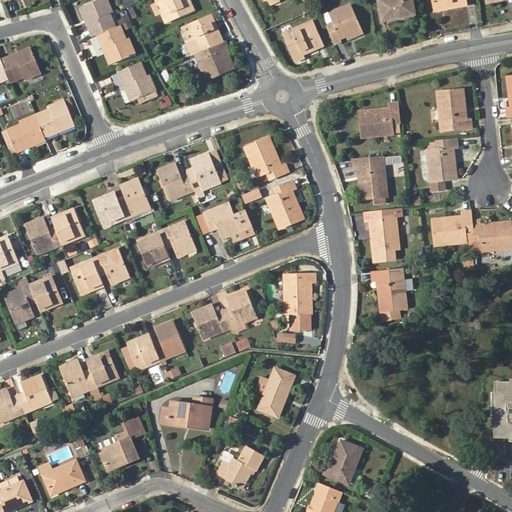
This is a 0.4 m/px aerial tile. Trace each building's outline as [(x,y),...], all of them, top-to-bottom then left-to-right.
[(98,35),(116,27),(110,14),(113,12),(107,0),(98,0),(84,6),(91,21),(87,23),(93,37),(98,35)] [(159,0),(157,1),(151,4),(156,15),(161,13),(161,12),(163,10),(159,0)] [(156,0),(157,1),(159,0),(163,10),(161,12),(161,13),(165,22),(193,11),(188,1),(186,2),(185,0),(156,0)] [(379,0),(383,20),(415,14),(412,0),(379,0)] [(434,0),(435,7),(447,4),(448,8),(467,5),(466,0),(434,0)] [(326,25),(335,44),(342,41),(341,38),(347,36),(346,33),(350,31),(351,34),(362,30),(352,4),(329,14),(332,22),(326,25)] [(81,8),(87,23),(91,21),(84,6),(81,8)] [(193,54),(199,52),(205,49),(222,42),(216,27),(213,28),(210,22),(214,21),(211,14),(182,27),(193,54)] [(282,34),(292,58),(303,54),(302,51),(308,49),(309,51),(324,45),(313,21),(282,34)] [(127,39),(121,25),(116,27),(98,35),(104,48),(107,47),(114,63),(136,54),(129,38),(127,39)] [(364,33),(362,30),(351,34),(350,31),(346,33),(347,36),(348,39),(364,33)] [(205,49),(199,52),(193,54),(195,60),(198,59),(201,58),(205,69),(203,70),(207,80),(234,68),(230,57),(227,58),(225,55),(228,54),(226,48),(228,47),(225,40),(222,42),(205,49)] [(111,64),(114,63),(107,47),(104,48),(111,64)] [(16,57),(32,51),(31,48),(15,54),(16,57)] [(15,54),(1,60),(9,79),(11,84),(25,78),(26,80),(41,74),(32,51),(16,57),(15,54)] [(303,54),(292,58),(294,62),(305,58),(303,54)] [(1,60),(0,56),(0,83),(9,79),(1,60)] [(147,76),(141,62),(118,72),(124,85),(127,84),(133,100),(156,90),(150,74),(147,76)] [(133,100),(127,84),(124,85),(126,90),(122,91),(126,103),(133,100)] [(462,106),(465,106),(464,90),(438,92),(441,131),(471,128),(470,120),(466,120),(466,112),(462,112),(462,106)] [(69,98),(64,100),(74,123),(78,121),(69,98)] [(49,110),(36,115),(45,138),(59,132),(58,129),(74,123),(64,100),(48,107),(49,110)] [(400,122),(398,100),(389,101),(390,105),(381,106),(382,109),(375,110),(375,107),(359,108),(361,136),(393,133),(392,123),(400,122)] [(45,138),(36,115),(20,122),(21,125),(7,130),(14,147),(17,153),(30,148),(29,144),(45,138)] [(58,129),(59,132),(75,125),(74,123),(58,129)] [(14,147),(7,130),(3,132),(10,149),(14,147)] [(30,148),(47,141),(45,138),(29,144),(30,148)] [(271,180),(289,172),(286,165),(282,167),(279,159),(275,160),(273,155),(276,153),(271,139),(247,148),(259,177),(268,173),(271,180)] [(432,181),(457,179),(455,162),(451,162),(450,157),(455,156),(454,147),(457,147),(457,139),(427,142),(432,181)] [(226,174),(217,151),(210,154),(219,177),(226,174)] [(196,175),(191,178),(196,191),(202,189),(204,191),(211,188),(209,185),(221,181),(221,183),(228,180),(226,174),(219,177),(210,154),(191,161),(195,170),(196,175)] [(383,155),(353,158),(353,167),(358,167),(358,175),(363,174),(363,181),(359,181),(360,196),(387,194),(383,155)] [(184,180),(182,175),(177,164),(159,171),(170,199),(181,194),(182,197),(196,191),(191,178),(184,180)] [(128,203),(121,205),(126,216),(127,220),(140,214),(139,211),(151,206),(140,179),(121,187),(126,199),(128,203)] [(292,200),(295,199),(292,191),(296,189),(293,182),(275,189),(278,196),(269,200),(281,229),(304,219),(298,204),(295,205),(292,200)] [(241,194),(244,204),(261,197),(258,188),(241,194)] [(202,189),(196,191),(199,198),(206,196),(204,191),(202,189)] [(420,191),(411,191),(411,204),(420,204),(420,191)] [(119,201),(116,192),(108,195),(110,199),(95,205),(103,226),(126,216),(121,205),(119,201)] [(110,199),(108,195),(93,202),(95,205),(110,199)] [(205,214),(211,228),(217,225),(219,229),(223,239),(231,236),(233,235),(232,233),(241,229),(231,204),(205,214)] [(75,209),(60,215),(62,218),(76,212),(75,209)] [(402,209),(367,214),(367,221),(372,220),(373,230),(377,229),(377,235),(373,236),(374,252),(401,250),(397,217),(403,217),(402,209)] [(60,215),(52,218),(56,227),(58,232),(62,242),(84,233),(76,212),(62,218),(60,215)] [(471,231),(469,212),(463,212),(463,216),(455,217),(455,221),(449,222),(449,218),(432,219),(435,245),(466,241),(465,231),(471,231)] [(203,236),(212,232),(211,228),(205,214),(196,218),(203,236)] [(127,220),(126,216),(103,226),(105,229),(127,220)] [(51,234),(49,230),(45,218),(26,226),(37,253),(49,248),(50,251),(64,245),(62,242),(58,232),(51,234)] [(187,221),(161,232),(162,235),(166,245),(173,243),(174,247),(179,258),(189,254),(187,251),(197,247),(187,221)] [(480,221),(472,222),(473,230),(474,241),(482,240),(483,250),(511,247),(511,223),(511,222),(496,224),(496,227),(490,227),(490,224),(481,225),(480,221)] [(232,233),(233,235),(231,236),(234,245),(256,237),(251,225),(241,229),(232,233)] [(162,235),(161,232),(139,240),(140,244),(162,235)] [(84,233),(62,242),(64,245),(86,237),(84,233)] [(164,262),(172,259),(168,250),(166,245),(162,235),(140,244),(148,265),(162,259),(164,262)] [(0,267),(18,260),(10,239),(0,242),(0,267)] [(120,249),(94,259),(96,262),(100,273),(107,270),(108,275),(112,285),(122,281),(121,278),(130,274),(120,249)] [(96,262),(94,259),(72,268),(73,271),(96,262)] [(149,268),(164,262),(162,259),(148,265),(149,268)] [(18,260),(0,267),(0,271),(2,271),(19,263),(18,260)] [(97,289),(105,286),(102,277),(100,273),(96,262),(73,271),(82,292),(96,286),(97,289)] [(403,270),(374,273),(375,281),(379,281),(379,290),(384,289),(385,296),(380,296),(382,312),(397,311),(407,310),(403,270)] [(307,291),(310,291),(310,282),(314,282),(314,275),(284,276),(286,314),(311,313),(311,297),(307,297),(307,291)] [(53,276),(31,285),(32,288),(54,280),(53,276)] [(406,289),(413,287),(411,278),(404,279),(406,289)] [(38,303),(41,312),(49,308),(48,305),(62,299),(54,280),(32,288),(36,298),(38,303)] [(32,288),(31,285),(5,295),(16,321),(24,317),(26,320),(35,316),(32,306),(30,301),(36,298),(32,288)] [(83,295),(97,289),(96,286),(82,292),(83,295)] [(231,329),(233,335),(248,329),(245,324),(244,321),(256,316),(247,291),(226,300),(230,308),(231,312),(225,315),(231,329)] [(48,305),(49,308),(64,303),(62,299),(48,305)] [(217,334),(231,329),(225,315),(219,318),(217,313),(213,305),(193,313),(203,337),(216,332),(217,334)] [(399,318),(397,311),(382,312),(383,323),(399,318)] [(244,321),(245,324),(257,318),(256,316),(244,321)] [(16,321),(20,332),(29,328),(26,320),(24,317),(16,321)] [(159,358),(161,361),(174,355),(173,353),(184,348),(173,321),(155,328),(159,340),(161,344),(155,347),(159,358)] [(276,331),(275,341),(294,343),(295,333),(276,331)] [(154,342),(150,335),(142,338),(144,340),(129,346),(129,347),(137,367),(159,358),(155,347),(154,342)] [(144,340),(142,338),(128,344),(129,346),(144,340)] [(224,357),(236,352),(231,340),(220,345),(224,357)] [(130,370),(137,368),(137,367),(129,347),(122,350),(130,370)] [(109,351),(94,357),(96,360),(110,354),(109,351)] [(94,357),(87,360),(90,369),(92,373),(96,384),(119,375),(110,354),(96,360),(94,357)] [(138,370),(161,361),(159,358),(137,367),(137,368),(138,370)] [(84,393),(98,387),(96,384),(92,373),(85,376),(83,371),(78,360),(60,367),(71,395),(83,390),(84,393)] [(168,380),(181,374),(178,366),(165,371),(168,380)] [(275,367),(259,408),(279,416),(295,376),(275,367)] [(228,393),(235,374),(226,371),(219,390),(228,393)] [(20,399),(26,413),(39,408),(37,405),(51,399),(41,375),(21,384),(24,392),(26,396),(20,399)] [(96,384),(98,387),(120,378),(119,375),(96,384)] [(494,440),(511,439),(511,383),(495,383),(494,440)] [(47,390),(52,399),(57,397),(53,387),(47,390)] [(12,419),(26,413),(20,399),(13,402),(11,398),(8,389),(0,392),(0,420),(10,416),(12,419)] [(104,405),(112,404),(109,393),(101,395),(104,405)] [(37,405),(39,408),(52,402),(51,399),(37,405)] [(172,410),(170,425),(188,427),(188,424),(192,425),(191,427),(209,430),(213,401),(196,399),(194,406),(172,403),(172,410)] [(163,424),(170,425),(172,410),(164,409),(163,424)] [(129,459),(130,462),(140,458),(133,439),(146,433),(140,417),(125,422),(129,431),(117,436),(120,443),(101,450),(109,470),(124,464),(123,462),(129,459)] [(232,417),(228,426),(238,430),(242,421),(232,417)] [(337,460),(334,461),(331,468),(327,467),(324,476),(348,486),(363,449),(342,441),(337,452),(339,455),(337,460)] [(254,469),(257,471),(265,455),(248,446),(240,461),(235,458),(232,464),(225,461),(218,474),(237,484),(236,486),(239,487),(240,486),(244,488),(252,472),(254,469)] [(40,467),(52,492),(66,486),(67,489),(86,481),(77,460),(53,471),(49,463),(40,467)] [(0,511),(13,507),(14,509),(33,501),(24,481),(1,491),(0,488),(0,511)] [(66,486),(52,492),(53,495),(67,489),(66,486)] [(332,511),(336,503),(316,495),(309,511),(332,511)]
